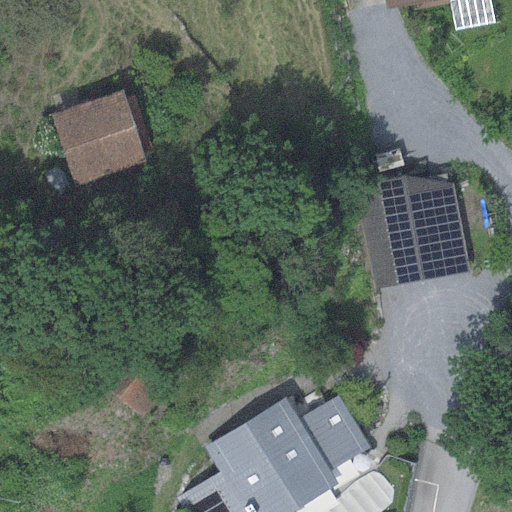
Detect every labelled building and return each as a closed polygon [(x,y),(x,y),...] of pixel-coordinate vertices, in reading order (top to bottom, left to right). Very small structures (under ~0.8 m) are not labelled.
[(384,0),(386,9),(433,0),(384,0)] [(121,91),(49,114),(73,185),(144,162),(121,91)] [(453,182),(357,199),(373,289),(468,273),(453,182)] [(130,349),(99,386),(138,418),(169,382),(130,349)] [(284,397),(202,446),(217,471),(174,497),(183,511),(289,511),(336,484),(329,471),(369,447),(337,395),(297,419),(284,397)]
